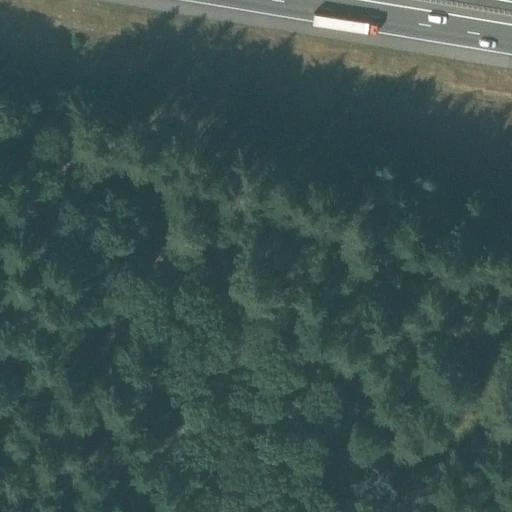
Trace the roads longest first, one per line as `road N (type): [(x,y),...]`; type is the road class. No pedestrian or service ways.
road 1 (track): [(511,278),(150,164),(0,131)]
road 2 (motorway): [(254,0),(511,41)]
